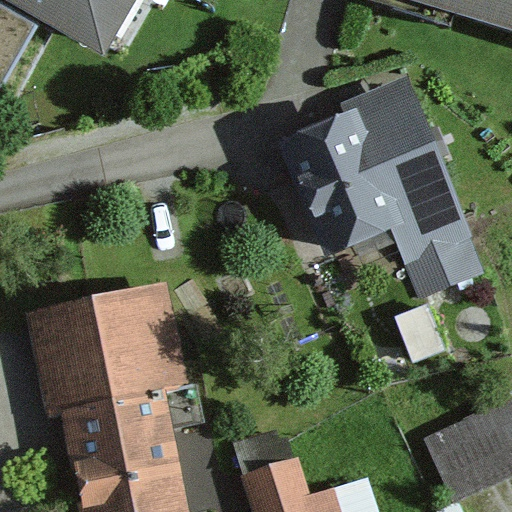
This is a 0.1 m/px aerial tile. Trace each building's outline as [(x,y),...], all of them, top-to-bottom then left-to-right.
[(131,0),(5,0),(101,54),(131,0)] [(511,0),(388,0),(511,37),(511,0)] [(0,96),(4,99),(43,27),(0,4),(0,96)] [(358,120),(279,152),(326,267),(393,240),(419,302),(486,275),(408,84),(352,107),(358,120)] [(207,511),(164,295),(51,318),(90,511),(207,511)] [(511,405),(432,441),(460,504),(511,481),(511,405)] [(303,474),(256,490),(263,511),(380,511),(370,478),(311,498),(303,474)]
